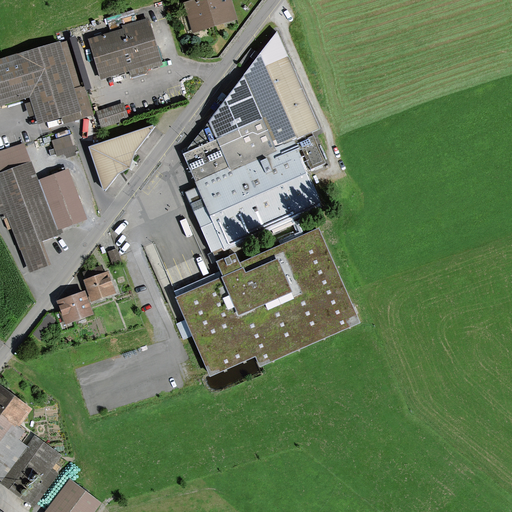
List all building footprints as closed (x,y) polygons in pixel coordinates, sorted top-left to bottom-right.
[(239,17),(233,0),(188,0),(184,1),(193,31),(239,17)] [(164,67),(149,16),(123,24),(124,27),(89,37),(101,79),(130,70),(131,77),(164,67)] [(244,72),(245,74),(240,77),(242,81),(238,83),(242,93),(246,91),(253,106),(258,103),(264,116),(184,151),(196,178),(193,180),(196,186),(187,190),(217,258),(237,249),(294,224),(301,221),(327,209),(301,150),(305,148),(313,167),(326,162),(312,130),(322,125),(279,29),(244,72)] [(32,100),(26,102),(30,116),(36,114),(39,122),(61,116),(63,123),(94,114),(85,84),(81,85),(68,40),(63,41),(62,39),(18,52),(31,96),(32,100)] [(0,105),(31,96),(18,52),(0,57),(0,105)] [(130,118),(125,101),(96,111),(102,128),(130,118)] [(137,149),(145,155),(164,131),(156,125),(156,124),(156,122),(90,145),(106,189),(119,172),(132,166),(137,149)] [(73,136),(53,140),(57,159),(77,155),(73,136)] [(39,178),(25,141),(0,149),(0,211),(2,216),(8,213),(29,271),(52,262),(43,239),(60,233),(59,230),(89,218),(69,167),(39,178)] [(321,225),(306,232),(301,221),(294,224),(299,235),(242,260),(237,249),(217,258),(222,268),(174,289),(211,374),(253,356),(257,354),(262,364),(363,320),(321,225)] [(114,267),(123,263),(117,248),(108,251),(114,267)] [(117,291),(109,269),(105,270),(103,264),(83,271),(85,277),(84,278),(92,300),(117,291)] [(57,299),(61,309),(54,312),(61,331),(72,327),(70,322),(95,312),(85,288),(57,299)] [(41,340),(56,320),(46,312),(31,333),(41,340)] [(0,478),(2,479),(0,481),(34,506),(58,474),(52,469),(63,454),(36,434),(28,445),(22,441),(32,427),(26,423),(36,408),(0,381),(0,478)] [(94,511),(103,502),(70,477),(43,511),(94,511)]
